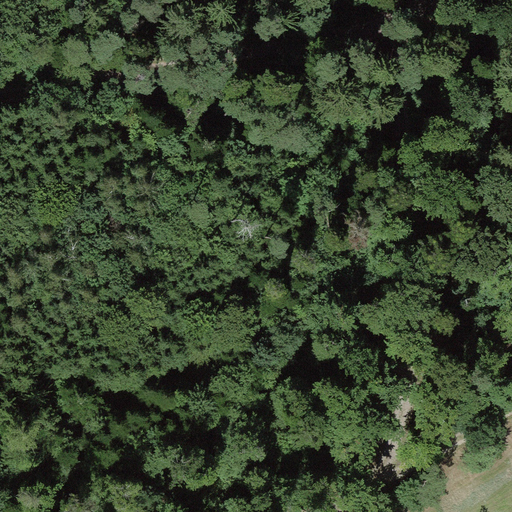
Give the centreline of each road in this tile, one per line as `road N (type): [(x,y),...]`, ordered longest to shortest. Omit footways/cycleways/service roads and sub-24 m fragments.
road 1 (track): [(390,475),(417,353),(393,0)]
road 2 (track): [(0,97),(179,67),(393,18),(428,0)]
road 3 (track): [(332,511),(511,408)]
